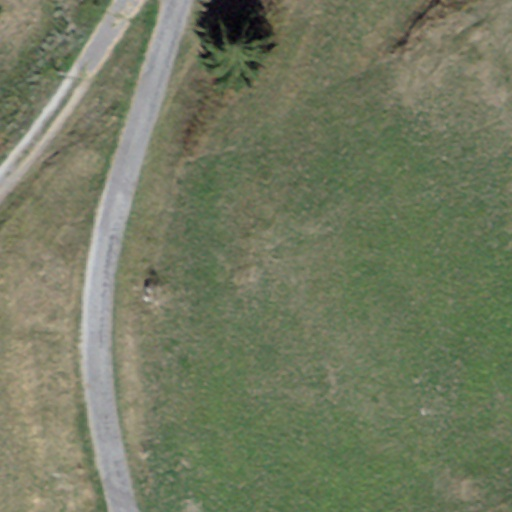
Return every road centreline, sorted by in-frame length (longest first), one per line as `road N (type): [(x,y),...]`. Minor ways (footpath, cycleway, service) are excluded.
road 1 (track): [(121,511),(86,346),(90,265),(165,0)]
road 2 (track): [(0,169),(122,0)]
